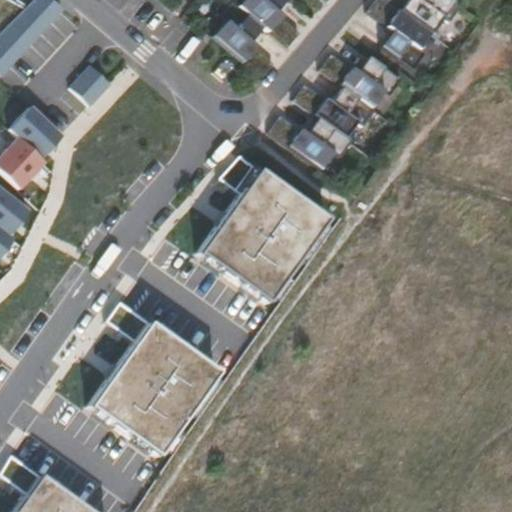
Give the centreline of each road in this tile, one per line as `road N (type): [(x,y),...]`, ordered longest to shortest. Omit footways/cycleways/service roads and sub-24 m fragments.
road 1 (residential): [(0,427),(137,214),(232,124)]
road 2 (unknown): [(141,52),(128,83),(64,162),(52,207),(0,294)]
road 3 (residential): [(79,0),(232,124)]
road 4 (residential): [(232,124),(346,0)]
road 5 (unknown): [(242,342),(116,246)]
road 6 (unknown): [(13,406),(134,489)]
